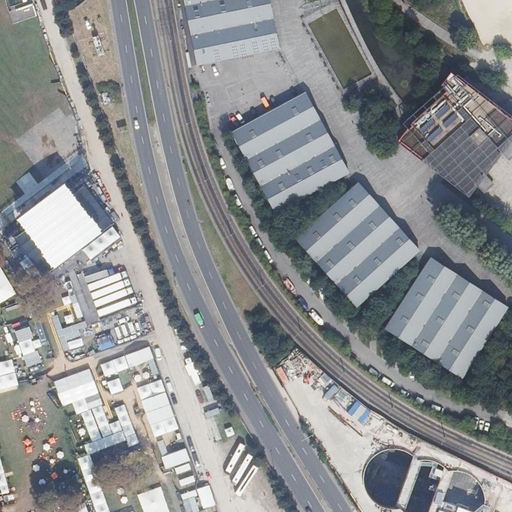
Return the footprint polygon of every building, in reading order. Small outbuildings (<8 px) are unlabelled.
[(183,0),(184,4),(190,34),(196,64),(278,48),(272,17),(268,0),(183,0)] [(415,118),(397,140),(399,143),(444,178),(468,196),(511,138),(511,116),(463,79),(456,73),(454,75),(450,72),(440,84),(445,90),(415,118)] [(305,92),(231,132),(245,158),(260,185),(274,212),(348,172),(327,160),(319,119),(304,115),(305,92)] [(511,115),(511,114),(511,102),(508,99),(502,105),(511,115)] [(358,182),(295,238),(315,260),(336,283),(356,306),(419,250),(407,238),(398,228),(378,205),(358,182)] [(511,193),(497,209),(511,222),(511,193)] [(442,265),(430,257),(385,328),(410,344),(436,361),(461,377),(506,306),(494,298),(481,290),(467,281),(455,274),(442,265)] [(299,380),(312,403),(330,393),(317,370),(299,380)] [(165,409),(124,420),(127,429),(167,417),(165,409)]
